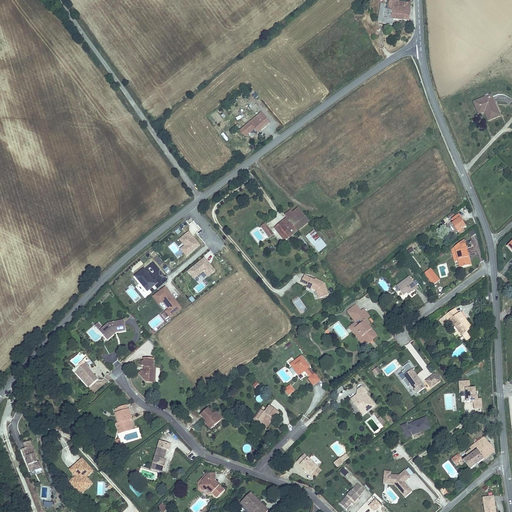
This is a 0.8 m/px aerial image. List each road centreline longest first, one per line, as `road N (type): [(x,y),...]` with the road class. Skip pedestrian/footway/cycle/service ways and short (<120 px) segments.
road 1 (tertiary): [(0,394),(149,237),(353,84),(420,44)]
road 2 (residential): [(118,374),(203,455),(302,490),(328,511)]
road 3 (tertiary): [(506,465),(489,240)]
road 4 (tertiary): [(489,240),(431,97),(420,44)]
